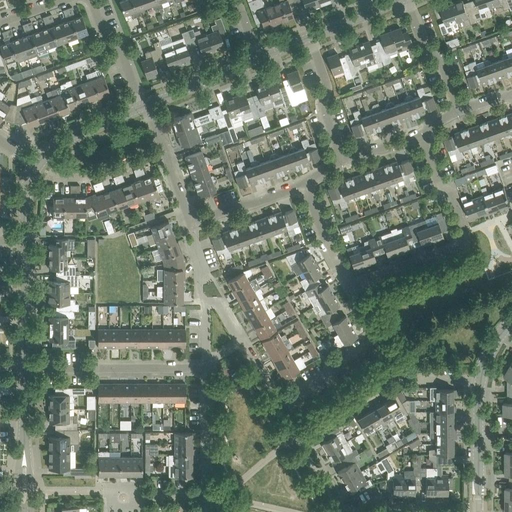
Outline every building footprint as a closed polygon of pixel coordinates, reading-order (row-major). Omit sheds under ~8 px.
[(133,18),(137,17),(131,0),(123,0),(119,1),(124,15),(131,13),(133,18)] [(142,15),(140,10),(146,7),(143,0),(131,0),(137,17),(142,15)] [(159,9),(155,0),(143,0),(146,7),(153,5),(155,10),(159,9)] [(160,13),(164,11),(162,8),(163,8),(161,2),(166,0),(155,0),(159,9),(160,13)] [(264,27),(279,22),(273,6),(265,9),(262,0),(252,0),(248,2),(253,15),(259,13),(264,27)] [(279,0),(280,3),(273,6),(279,22),(293,17),(289,4),(295,2),(294,0),(279,0)] [(302,0),(306,10),(319,6),(317,0),(302,0)] [(475,0),(478,8),(473,10),(476,20),(487,16),(485,10),(491,8),(488,0),(475,0)] [(488,0),(491,8),(497,6),(499,12),(510,8),(507,0),(488,0)] [(463,20),(466,26),(477,22),(476,20),(473,10),(467,12),(463,1),(452,4),(458,22),(463,20)] [(451,24),(458,22),(452,4),(440,9),(445,22),(439,24),(443,34),(452,31),(454,30),(451,24)] [(82,16),(71,20),(77,37),(88,33),(82,16)] [(214,32),(208,34),(214,51),(225,47),(220,34),(226,32),(221,18),(215,20),(216,24),(211,26),(214,32)] [(71,20),(61,23),(67,40),(77,37),(71,20)] [(151,21),(146,23),(148,30),(154,27),(151,21)] [(61,23),(51,27),(57,44),(67,40),(61,23)] [(57,44),(51,27),(41,31),(47,48),(57,44)] [(400,28),(390,32),(396,49),(397,52),(408,49),(410,56),(416,55),(408,31),(402,33),(400,28)] [(194,32),(193,29),(187,31),(193,46),(198,44),(202,55),(214,51),(208,34),(202,36),(199,30),(194,32)] [(17,59),(9,37),(6,30),(2,32),(4,38),(3,39),(4,44),(0,45),(0,46),(6,63),(17,59)] [(41,31),(31,34),(37,51),(47,48),(41,31)] [(178,39),(180,46),(174,48),(181,65),(192,61),(187,48),(193,46),(187,31),(182,33),(183,38),(178,39)] [(384,48),(378,50),(379,50),(382,61),(383,65),(389,63),(391,59),(389,55),(397,52),(396,49),(390,32),(379,35),(384,48)] [(31,34),(21,38),(27,55),(28,59),(38,55),(37,51),(31,34)] [(457,37),(450,39),(451,40),(453,46),(453,47),(460,44),(457,37)] [(10,42),(17,59),(18,63),(28,59),(27,55),(21,38),(10,42)] [(166,43),(161,45),(159,41),(154,43),(156,49),(159,59),(165,57),(169,69),(181,65),(174,48),(168,50),(166,43)] [(359,45),(365,62),(366,67),(382,61),(379,50),(373,52),(369,41),(359,45)] [(476,43),(467,46),(469,50),(471,49),(471,51),(476,50),(475,47),(477,47),(476,43)] [(347,62),(347,64),(352,77),(354,77),(359,65),(359,64),(365,62),(359,45),(348,48),(352,60),(347,62)] [(159,59),(156,49),(145,53),(147,59),(141,61),(147,78),(158,74),(154,61),(159,59)] [(352,77),(347,64),(342,66),(338,53),(327,57),(333,74),(343,71),(346,80),(352,77)] [(502,60),(497,62),(503,78),(511,74),(511,72),(505,53),(503,54),(503,55),(502,58),(502,60)] [(75,62),(77,67),(87,63),(85,58),(75,62)] [(478,68),(475,61),(473,62),(481,82),(482,82),(483,85),(493,82),(485,60),(484,61),(484,62),(482,65),(483,66),(478,68)] [(488,60),(485,60),(493,82),(503,78),(497,62),(491,63),(491,62),(488,60)] [(75,62),(65,66),(67,71),(77,67),(75,62)] [(479,83),(481,82),(473,62),(469,63),(469,64),(464,66),(471,87),(480,84),(479,83)] [(31,68),(21,72),(23,77),(33,74),(31,68)] [(291,105),(297,103),(297,101),(296,97),(306,94),(297,70),(287,74),(291,87),(286,89),(287,91),(291,102),(291,105)] [(21,72),(21,71),(11,76),(11,78),(16,80),(23,78),(23,77),(21,72)] [(95,71),(90,72),(99,97),(110,93),(103,75),(98,77),(95,71)] [(86,74),(88,81),(83,83),(89,101),(99,97),(90,72),(86,74)] [(404,76),(406,80),(408,79),(411,87),(415,86),(412,78),(414,77),(413,73),(404,76)] [(79,104),(89,101),(83,83),(77,85),(75,78),(70,80),(79,104)] [(60,84),(63,93),(69,108),(79,104),(70,80),(65,82),(66,82),(60,84)] [(266,83),(274,106),(284,102),(286,107),(291,105),(291,102),(287,91),(281,93),(276,80),(266,83)] [(264,110),(274,106),(266,83),(255,87),(259,99),(254,101),(255,104),(259,115),(265,113),(264,110)] [(423,87),(418,88),(426,109),(427,109),(428,110),(436,107),(428,86),(423,88),(423,87)] [(410,95),(408,95),(416,117),(426,113),(424,110),(426,109),(418,88),(416,89),(419,97),(414,99),(413,97),(410,95)] [(56,89),(51,90),(60,115),(61,115),(62,116),(65,115),(66,113),(70,111),(69,108),(63,93),(58,95),(56,89)] [(59,116),(59,115),(60,115),(51,90),(46,92),(49,99),(43,101),(50,119),(54,117),(56,118),(58,118),(59,116)] [(260,117),(259,115),(255,104),(250,106),(245,93),(234,97),(243,119),(243,120),(253,117),(254,119),(260,117)] [(405,100),(405,102),(400,103),(406,120),(416,117),(408,95),(406,96),(406,97),(405,100)] [(46,121),(45,120),(50,119),(43,101),(38,103),(35,96),(30,98),(31,100),(33,105),(39,122),(40,122),(40,123),(42,123),(45,122),(46,121)] [(223,115),(223,116),(227,125),(228,128),(230,134),(234,132),(231,126),(233,126),(232,123),(243,119),(234,97),(224,100),(229,113),(223,115)] [(0,121),(2,118),(8,122),(14,123),(16,105),(11,104),(9,106),(0,100),(0,121)] [(33,105),(31,100),(17,105),(16,105),(14,123),(21,124),(27,122),(29,126),(39,122),(33,105)] [(385,106),(386,108),(380,110),(386,127),(396,124),(389,102),(387,103),(387,104),(385,106)] [(391,102),(389,102),(396,124),(406,120),(400,103),(394,105),(394,103),(391,102)] [(223,116),(223,115),(219,105),(208,109),(212,120),(216,119),(223,116)] [(372,109),(371,108),(369,109),(377,131),(386,127),(380,110),(375,112),(375,110),(372,109)] [(361,117),(359,110),(357,110),(364,131),(366,131),(367,134),(377,131),(369,109),(367,110),(368,111),(366,113),(367,115),(361,117)] [(353,113),(355,118),(349,120),(355,136),(363,133),(363,132),(364,131),(357,110),(353,112),(353,113)] [(192,112),(172,119),(176,133),(193,127),(191,120),(194,119),(192,112)] [(511,112),(503,116),(511,137),(511,136),(511,112)] [(223,116),(216,119),(220,128),(227,125),(223,116)] [(511,137),(503,116),(494,119),(500,136),(505,134),(506,136),(509,137),(509,138),(511,137)] [(494,119),(484,123),(491,144),(494,143),(495,140),(494,138),(500,136),(494,119)] [(484,123),(474,126),(480,143),(486,141),(487,143),(489,144),(490,145),(491,144),(484,123)] [(480,143),(474,126),(464,130),(472,151),(475,150),(474,150),(476,147),(475,145),(480,143)] [(199,133),(196,134),(193,127),(176,133),(181,146),(201,139),(199,133)] [(470,151),(470,152),(472,151),(464,130),(455,133),(456,137),(454,137),(462,158),(464,157),(461,150),(467,148),(467,150),(470,151)] [(207,145),(218,141),(216,134),(205,138),(207,145)] [(462,158),(454,137),(453,138),(452,136),(444,139),(450,155),(456,153),(458,159),(462,158)] [(307,138),(303,140),(310,160),(312,160),(312,161),(320,158),(315,142),(309,144),(307,138)] [(294,147),(294,146),(293,147),(300,168),(310,164),(309,161),(310,160),(303,140),(301,140),(303,148),(298,150),(297,148),(294,147)] [(289,151),(290,153),(284,155),(290,171),(300,168),(293,147),(290,147),(290,148),(289,151)] [(202,151),(185,157),(188,167),(210,159),(209,157),(209,158),(206,156),(204,157),(202,151)] [(275,153),(273,154),(281,175),(290,171),(284,155),(279,157),(278,155),(275,153)] [(270,158),(270,160),(265,162),(271,178),(281,175),(273,154),(271,154),(271,155),(270,158)] [(210,159),(188,167),(192,177),(209,171),(207,165),(209,165),(210,162),(211,162),(210,159)] [(401,164),(400,164),(407,185),(411,183),(411,182),(416,180),(409,159),(401,162),(401,164)] [(256,160),(253,161),(261,182),(271,178),(265,162),(260,163),(259,162),(256,160)] [(247,183),(249,183),(242,161),(237,163),(239,169),(234,171),(239,187),(247,184),(247,183)] [(246,168),(243,161),(242,161),(249,183),(250,182),(251,185),(261,182),(253,161),(252,161),(252,162),(251,165),(251,166),(246,168)] [(402,178),(405,186),(407,185),(400,164),(398,165),(397,161),(387,165),(395,186),(397,185),(396,185),(398,182),(397,180),(402,178)] [(496,164),(486,168),(487,172),(498,169),(496,164)] [(387,165),(378,168),(383,185),(389,183),(389,185),(392,186),(392,187),(395,186),(387,165)] [(377,199),(379,198),(377,192),(378,189),(378,187),(383,185),(378,168),(368,172),(377,199)] [(477,176),(487,172),(486,168),(475,172),(477,176)] [(209,171),(192,177),(196,186),(217,179),(216,177),(215,177),(212,175),(211,176),(209,171)] [(373,193),(375,200),(377,199),(368,172),(358,175),(364,192),(369,190),(370,192),(373,193)] [(475,172),(465,175),(468,182),(477,178),(477,176),(475,172)] [(364,192),(358,175),(348,179),(356,200),(358,199),(359,196),(359,194),(364,192)] [(466,182),(468,182),(465,175),(455,179),(457,186),(467,183),(466,182)] [(161,198),(153,176),(142,180),(148,197),(150,202),(161,198)] [(217,181),(217,179),(196,186),(199,196),(216,190),(213,185),(215,184),(217,181)] [(354,200),(354,201),(356,200),(348,179),(338,182),(340,186),(338,186),(345,207),(348,206),(345,199),(350,197),(351,199),(354,200)] [(138,201),(148,197),(142,180),(132,183),(138,201)] [(132,183),(122,187),(128,205),(138,201),(132,183)] [(341,208),(345,207),(338,186),(337,187),(336,185),(328,188),(334,204),(339,202),(341,208)] [(486,186),(481,188),(484,195),(490,214),(496,212),(495,209),(500,208),(494,191),(489,193),(486,186)] [(111,191),(118,208),(128,205),(122,187),(111,191)] [(504,187),(494,191),(500,208),(504,206),(505,208),(511,206),(504,187)] [(118,208),(111,191),(101,194),(108,212),(118,208)] [(91,198),(91,196),(86,197),(86,215),(96,212),(97,216),(108,212),(101,194),(91,198)] [(474,198),(468,200),(466,195),(461,197),(470,221),(476,219),(475,217),(479,215),(474,198)] [(484,213),(485,216),(490,214),(484,195),(474,198),(479,215),(484,213)] [(64,220),(64,216),(64,197),(53,197),(53,216),(53,220),(64,220)] [(75,216),(75,197),(64,197),(64,216),(75,216)] [(86,216),(86,215),(86,197),(75,197),(75,216),(86,216)] [(285,214),(284,214),(291,235),(295,234),(293,228),(299,226),(293,210),(285,213),(285,214)] [(153,212),(143,215),(145,221),(155,217),(153,212)] [(287,228),(289,236),(291,235),(284,214),(282,215),(281,212),(271,215),(279,236),(281,236),(281,235),(282,232),(281,230),(287,228)] [(436,214),(436,216),(425,220),(432,241),(443,237),(442,232),(448,229),(442,212),(436,214)] [(271,215),(262,219),(268,235),(273,233),(274,235),(276,237),(277,237),(279,236),(271,215)] [(111,218),(104,221),(109,233),(115,230),(111,218)] [(262,237),(268,235),(262,219),(252,222),(259,243),(261,243),(261,242),(263,239),(262,237)] [(421,245),(432,241),(425,220),(408,226),(414,242),(419,239),(421,245)] [(148,240),(172,232),(169,221),(151,227),(153,233),(146,236),(148,240)] [(252,222),(242,226),(248,242),(254,240),(254,242),(257,244),(259,243),(252,222)] [(341,234),(352,230),(350,224),(339,228),(341,234)] [(248,242),(242,226),(232,229),(240,250),(242,249),(243,246),(243,244),(248,242)] [(400,237),(394,239),(399,253),(410,249),(408,244),(414,242),(408,226),(397,230),(400,237)] [(232,257),(230,253),(237,250),(238,250),(238,251),(240,250),(232,229),(222,233),(224,236),(222,236),(230,257),(232,257)] [(133,232),(127,234),(132,246),(138,244),(133,232)] [(142,243),(143,247),(150,245),(157,243),(158,248),(176,242),(172,232),(148,240),(142,243)] [(386,238),(384,234),(374,238),(380,253),(386,251),(388,257),(399,253),(394,239),(393,237),(393,238),(392,235),(386,238)] [(225,259),(230,257),(222,236),(221,237),(220,236),(212,239),(218,255),(223,253),(225,259)] [(374,255),(380,253),(374,238),(363,242),(364,245),(358,247),(360,251),(365,265),(376,261),(374,255)] [(66,244),(49,244),(49,257),(67,257),(67,250),(75,250),(75,249),(75,239),(66,239),(66,244)] [(163,259),(164,264),(184,260),(182,254),(182,251),(180,252),(176,242),(158,248),(151,251),(155,261),(163,259)] [(365,265),(360,251),(354,253),(351,247),(346,248),(354,269),(365,265)] [(297,261),(303,271),(318,263),(315,258),(313,258),(310,254),(305,257),(301,250),(286,256),(291,265),(297,261)] [(260,255),(261,257),(254,260),(255,263),(262,261),(265,259),(263,254),(260,255)] [(59,275),(67,275),(75,275),(75,264),(67,264),(67,257),(49,257),(49,269),(59,269),(59,275)] [(156,280),(164,280),(183,280),(183,270),(185,270),(185,267),(184,267),(184,260),(164,264),(165,269),(156,269),(156,280)] [(321,268),(318,263),(303,271),(306,277),(300,281),(305,290),(305,291),(320,282),(317,277),(322,274),(319,269),(321,268)] [(261,269),(263,273),(270,270),(267,265),(261,269)] [(252,272),(250,269),(243,272),(228,281),(233,290),(249,282),(246,277),(251,274),(252,272)] [(266,278),(273,274),(270,270),(263,273),(266,278)] [(49,281),(49,293),(69,293),(69,286),(78,286),(78,275),(75,275),(67,275),(59,275),(56,275),(56,276),(60,276),(60,281),(49,281)] [(239,300),(254,291),(259,288),(260,287),(255,278),(249,282),(233,290),(239,300)] [(183,285),(183,280),(164,280),(164,286),(157,286),(157,291),(183,291),(183,290),(184,290),(185,289),(185,286),(183,285)] [(273,284),(277,290),(282,288),(278,281),(273,284)] [(314,306),(317,304),(334,295),(328,285),(323,287),(320,282),(305,291),(305,290),(301,293),(304,299),(308,296),(314,306)] [(260,293),(261,292),(259,288),(254,291),(239,300),(244,309),(260,300),(259,300),(263,298),(260,293)] [(280,296),(285,294),(282,288),(277,290),(280,296)] [(183,302),(183,291),(157,291),(157,296),(164,296),(164,302),(183,302)] [(65,311),(70,311),(74,311),(78,311),(78,304),(75,304),(75,299),(69,299),(69,293),(49,293),(49,304),(60,304),(60,310),(56,310),(56,311),(65,311)] [(320,310),(317,312),(323,322),(338,313),(335,308),(340,305),(334,295),(317,304),(320,310)] [(244,309),(249,319),(265,310),(260,300),(244,309)] [(288,301),(283,304),(286,310),(291,307),(288,301)] [(185,321),(185,305),(173,305),(173,312),(181,312),(181,321),(185,321)] [(163,312),(163,309),(163,306),(152,306),(153,316),(159,316),(159,312),(163,312)] [(295,313),(291,307),(286,310),(290,316),(295,313)] [(270,319),(265,310),(249,319),(255,328),(270,319)] [(49,317),(49,329),(68,329),(68,318),(74,318),(74,311),(70,311),(65,311),(65,317),(49,317)] [(326,327),(333,323),(338,333),(352,326),(346,316),(341,319),(338,313),(323,322),(326,327)] [(276,329),(270,319),(255,328),(260,338),(276,329)] [(300,323),(295,326),(299,332),(304,329),(300,323)] [(334,336),(335,338),(333,345),(340,346),(357,336),(352,326),(338,333),(334,336)] [(68,340),(68,329),(49,329),(49,341),(62,341),(62,348),(75,348),(75,340),(68,340)] [(98,348),(109,348),(109,329),(98,329),(98,348)] [(109,329),(109,348),(120,348),(120,329),(109,329)] [(131,329),(120,329),(120,348),(131,348),(131,329)] [(142,329),(131,329),(131,348),(142,348),(142,329)] [(152,348),(152,329),(142,329),(142,348),(152,348)] [(163,348),(163,329),(152,329),(152,348),(163,348)] [(174,348),(174,329),(163,329),(163,348),(174,348)] [(185,329),(174,329),(174,348),(185,348),(185,329)] [(307,335),(304,329),(299,332),(302,338),(307,335)] [(287,339),(284,334),(280,337),(277,331),(262,340),(267,350),(283,341),(287,339)] [(288,350),(283,341),(267,350),(273,359),(288,350)] [(311,342),(306,345),(310,351),(315,348),(311,342)] [(318,354),(315,348),(310,351),(313,357),(318,354)] [(273,359),(278,369),(294,360),(288,350),(273,359)] [(300,356),(294,360),(278,369),(284,378),(299,369),(296,365),(303,361),(300,356)] [(120,402),(120,383),(109,384),(109,402),(120,402)] [(131,402),(131,383),(120,383),(120,402),(131,402)] [(142,402),(142,383),(131,383),(131,402),(142,402)] [(153,402),(153,383),(142,383),(142,402),(153,402)] [(163,402),(163,383),(153,383),(153,402),(163,402)] [(174,402),(174,383),(163,383),(163,402),(174,402)] [(185,383),(174,383),(174,402),(185,402),(185,383)] [(98,402),(109,402),(109,384),(98,384),(98,402)] [(436,387),(430,387),(430,401),(436,401),(453,400),(453,395),(456,395),(456,389),(436,389),(436,387)] [(73,395),(77,395),(77,394),(85,394),(85,388),(64,388),(64,395),(49,395),(49,409),(69,409),(69,402),(73,402),(73,395)] [(396,394),(401,402),(406,399),(401,391),(396,394)] [(385,403),(394,418),(397,423),(406,417),(404,412),(394,395),(389,398),(390,400),(385,403)] [(511,396),(509,396),(510,403),(503,403),(503,415),(511,414),(511,396)] [(401,402),(404,407),(407,412),(410,412),(409,400),(406,399),(401,402)] [(456,406),(453,406),(453,400),(436,401),(436,411),(456,411),(456,406)] [(375,406),(385,423),(394,418),(385,403),(381,405),(380,403),(375,406)] [(375,429),(385,423),(375,406),(370,409),(371,411),(367,414),(375,429)] [(64,423),(64,430),(77,430),(77,422),(73,422),(73,416),(69,416),(69,409),(49,409),(49,423),(64,423)] [(430,411),(430,422),(436,422),(453,422),(453,417),(456,417),(456,411),(436,411),(430,411)] [(413,412),(410,412),(407,412),(414,424),(418,421),(413,412)] [(152,414),(152,430),(162,430),(162,423),(154,423),(154,414),(152,414)] [(366,434),(375,429),(367,414),(362,416),(361,414),(356,417),(366,434)] [(430,422),(430,433),(456,433),(456,427),(453,427),(453,422),(436,422),(430,422)] [(321,443),(327,453),(347,441),(338,427),(332,431),(335,435),(321,443)] [(69,444),(79,444),(79,434),(83,434),(83,430),(77,430),(64,430),(64,437),(49,437),(49,451),(69,451),(69,444)] [(405,437),(407,441),(417,435),(416,433),(415,431),(405,437)] [(175,432),(175,444),(192,444),(192,439),(195,439),(195,432),(175,432)] [(109,441),(119,441),(119,437),(120,437),(120,433),(109,433),(109,437),(109,441)] [(436,437),(436,444),(453,444),(453,439),(456,438),(456,433),(430,433),(430,438),(436,437)] [(385,446),(386,448),(389,452),(398,446),(396,442),(394,440),(385,446)] [(347,441),(327,453),(332,462),(341,457),(344,462),(359,454),(355,448),(352,450),(347,441)] [(175,444),(175,454),(195,454),(195,449),(192,449),(192,444),(175,444)] [(429,449),(429,455),(437,455),(453,455),(456,455),(456,449),(453,449),(453,444),(436,444),(436,449),(429,449)] [(389,452),(386,448),(377,453),(379,457),(389,452)] [(69,469),(69,459),(69,451),(49,451),(49,469),(69,469)] [(109,452),(98,452),(98,477),(104,477),(104,475),(109,475),(109,457),(109,452)] [(175,454),(169,454),(169,465),(175,465),(192,465),(192,460),(195,460),(195,454),(175,454)] [(346,467),(338,472),(343,481),(358,473),(353,464),(358,462),(356,458),(360,456),(359,454),(344,462),(346,467)] [(403,478),(404,478),(404,497),(411,497),(411,495),(415,495),(415,485),(420,485),(420,468),(420,455),(413,455),(413,470),(403,470),(403,474),(403,478)] [(437,465),(453,465),(453,455),(437,455),(437,465)] [(404,478),(403,478),(403,474),(394,474),(394,469),(386,456),(381,460),(387,472),(387,480),(393,480),(393,495),(396,495),(396,497),(404,497),(404,478)] [(114,477),(120,477),(120,457),(109,457),(109,475),(114,475),(114,477)] [(126,475),(131,475),(131,457),(120,457),(120,477),(126,477),(126,475)] [(142,457),(131,457),(131,475),(136,475),(136,477),(142,477),(142,457)] [(192,465),(175,465),(169,465),(169,476),(195,476),(195,470),(192,470),(192,465)] [(426,485),(426,495),(437,495),(437,478),(436,478),(436,468),(420,468),(420,485),(426,485)] [(363,482),(358,473),(343,481),(349,491),(357,486),(360,491),(372,484),(369,479),(363,482)] [(453,477),(443,477),(437,478),(437,495),(448,495),(448,489),(453,489),(453,477)]
